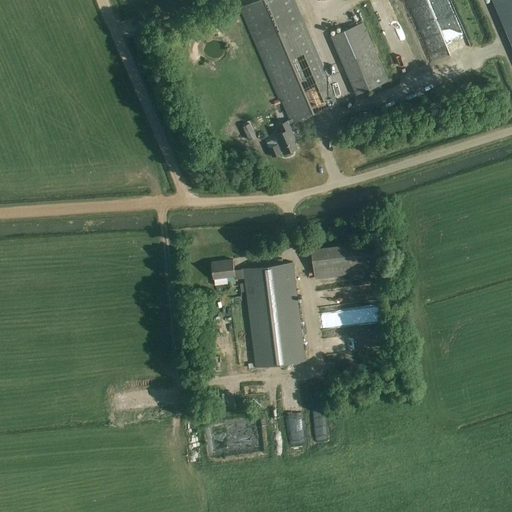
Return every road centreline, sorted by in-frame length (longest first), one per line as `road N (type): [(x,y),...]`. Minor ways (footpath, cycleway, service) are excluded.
road 1 (unclassified): [(185,202),(287,197),(511,131)]
road 2 (track): [(103,0),(185,202)]
road 3 (track): [(0,212),(185,202)]
